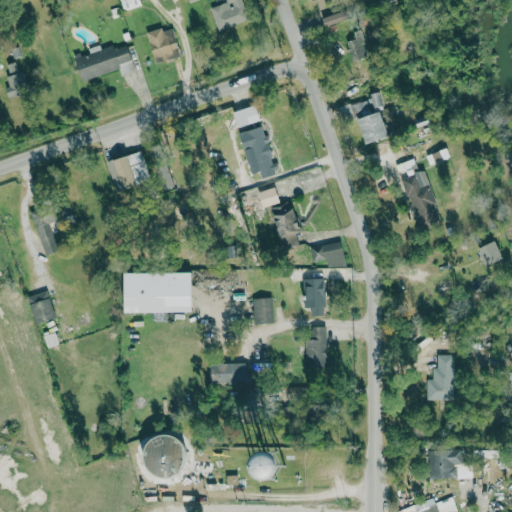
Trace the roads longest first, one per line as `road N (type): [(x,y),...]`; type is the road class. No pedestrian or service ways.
road 1 (residential): [(373,511),(366,258),(276,0)]
road 2 (residential): [(0,160),(295,58)]
